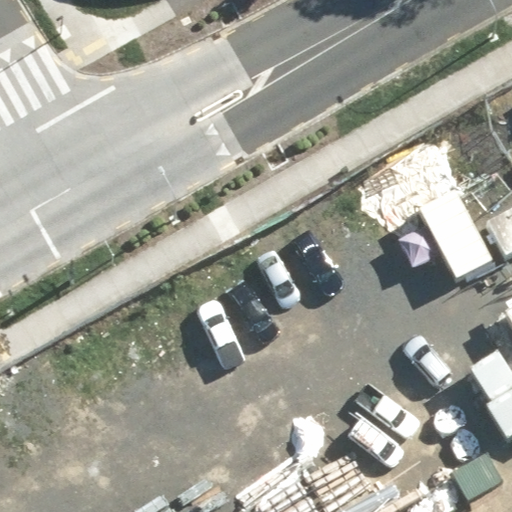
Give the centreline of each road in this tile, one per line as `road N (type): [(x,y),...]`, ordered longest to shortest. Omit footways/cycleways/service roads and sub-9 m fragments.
road 1 (secondary): [(406,0),(74,187)]
road 2 (residential): [(0,62),(74,187)]
